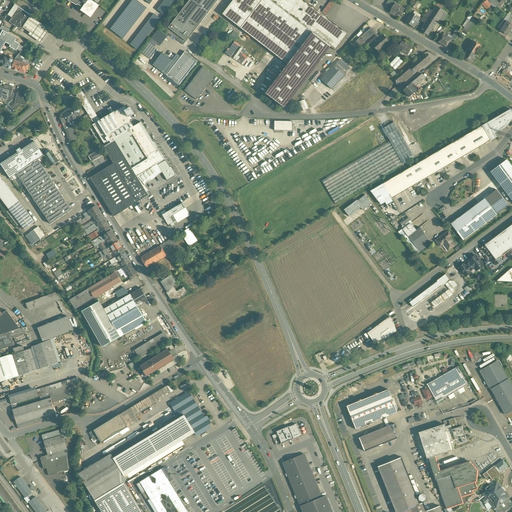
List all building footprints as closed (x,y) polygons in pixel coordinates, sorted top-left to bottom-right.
[(69,0),(83,8),(81,10),(90,17),(98,6),(90,0),(69,0)] [(132,0),(110,29),(123,39),(147,8),(136,0),(132,0)] [(174,0),(164,0),(157,10),(163,15),(174,0)] [(189,0),(168,28),(169,28),(174,32),(180,37),(186,41),(217,0),(189,0)] [(347,34),(303,0),(233,0),(222,14),(287,65),(265,93),(284,108),(331,47),(335,50),(347,34)] [(328,11),(335,2),(333,0),(330,0),(324,8),(328,11)] [(486,0),(484,0),(481,4),(485,9),(490,4),(486,0)] [(15,5),(8,15),(12,18),(19,7),(15,5),(15,4),(14,5),(15,5)] [(394,4),(392,7),(389,12),(397,17),(399,14),(401,15),(405,9),(401,7),(400,8),(394,4)] [(428,18),(425,22),(434,28),(435,25),(444,11),(436,6),(428,18)] [(12,18),(9,22),(21,30),(21,31),(22,30),(21,30),(23,28),(31,17),(31,16),(32,16),(31,15),(31,16),(19,7),(12,18)] [(449,15),(444,11),(435,25),(440,28),(449,15)] [(419,18),(412,13),(406,22),(414,27),(419,18)] [(136,50),(160,19),(154,14),(130,44),(136,50)] [(29,34),(41,43),(50,30),(31,17),(23,28),(30,32),(29,34)] [(469,21),(462,30),(467,34),(474,24),(469,21)] [(434,28),(425,22),(425,24),(420,31),(428,36),(434,28)] [(511,25),(506,22),(500,31),(507,35),(511,28),(511,25)] [(0,52),(6,43),(10,45),(9,47),(16,51),(17,50),(20,51),(22,48),(23,47),(20,45),(20,44),(15,41),(17,38),(8,33),(10,30),(2,26),(0,28),(0,52)] [(180,37),(174,32),(169,28),(168,28),(166,31),(178,40),(180,37)] [(371,28),(357,40),(359,43),(361,45),(366,41),(375,33),(371,28)] [(159,29),(151,39),(160,45),(168,36),(159,29)] [(460,33),(456,30),(452,38),(455,40),(460,33)] [(234,31),(230,35),(235,39),(238,34),(234,31)] [(375,33),(366,41),(370,46),(373,44),(372,44),(376,41),(375,40),(378,37),(379,38),(381,36),(380,35),(378,37),(375,33)] [(379,38),(378,37),(375,40),(376,41),(372,44),(373,44),(378,51),(388,42),(382,35),(381,36),(379,38)] [(450,40),(443,35),(438,42),(446,47),(450,40)] [(234,40),(225,53),(230,57),(239,44),(234,40)] [(481,46),(473,41),(467,50),(475,55),(481,46)] [(408,45),(402,42),(398,49),(404,52),(403,53),(407,55),(412,46),(408,44),(408,45)] [(242,53),(244,50),(240,47),(232,57),(242,65),(248,57),(242,53)] [(475,55),(467,50),(462,58),(470,63),(475,55)] [(179,59),(166,75),(178,85),(197,61),(185,51),(179,59)] [(424,53),(394,79),(400,87),(430,60),(424,53)] [(18,54),(14,60),(12,70),(18,71),(21,62),(23,60),(20,57),(21,56),(20,55),(18,54)] [(175,56),(162,72),(166,75),(179,59),(175,56)] [(389,64),(395,70),(403,61),(397,56),(389,64)] [(14,60),(5,57),(2,67),(12,70),(14,60)] [(28,62),(23,60),(21,62),(18,71),(22,72),(25,73),(26,70),(27,71),(29,64),(27,64),(28,62)] [(334,64),(321,79),(332,89),(349,70),(339,60),(335,65),(334,64)] [(203,67),(184,90),(197,100),(215,76),(203,67)] [(422,74),(410,84),(412,85),(413,84),(415,85),(416,85),(425,78),(422,74)] [(412,85),(410,84),(403,90),(409,97),(416,91),(412,85)] [(13,88),(7,86),(7,88),(0,86),(0,97),(1,98),(1,101),(5,102),(5,104),(8,105),(8,104),(12,100),(14,95),(11,94),(13,88)] [(28,96),(18,93),(15,102),(16,102),(10,107),(14,111),(22,104),(26,105),(25,105),(27,101),(28,96)] [(304,99),(298,101),(301,110),(307,108),(304,99)] [(111,113),(92,125),(105,146),(114,140),(115,140),(114,139),(133,126),(130,120),(132,119),(130,116),(128,117),(124,111),(126,109),(124,106),(115,112),(114,111),(114,112),(111,113)] [(74,107),(62,114),(59,116),(70,143),(77,140),(71,125),(81,119),(79,116),(80,116),(78,113),(79,112),(79,111),(79,110),(79,109),(78,109),(77,109),(76,109),(74,107)] [(126,109),(124,111),(128,117),(130,116),(134,114),(130,107),(126,109)] [(511,111),(510,109),(488,122),(496,137),(497,137),(495,134),(506,127),(511,119),(511,111)] [(88,114),(83,117),(86,122),(91,119),(88,114)] [(293,121),(274,121),(274,130),(293,131),(293,121)] [(167,160),(156,142),(152,140),(141,122),(133,126),(114,139),(115,140),(114,140),(136,176),(145,170),(155,165),(154,165),(158,162),(160,164),(167,160)] [(390,141),(322,181),(335,203),(414,157),(394,122),(383,129),(390,141)] [(496,137),(488,122),(482,126),(490,141),(496,137)] [(482,126),(410,168),(419,183),(490,141),(482,126)] [(136,176),(114,140),(105,146),(102,148),(103,147),(113,164),(90,178),(103,199),(114,217),(148,195),(146,192),(149,190),(144,184),(138,176),(137,177),(136,176)] [(20,148),(16,151),(17,153),(0,164),(10,178),(17,174),(38,160),(44,156),(34,141),(21,150),(20,148)] [(53,155),(51,151),(50,151),(49,150),(48,149),(45,151),(45,152),(46,154),(44,155),(51,166),(58,162),(55,157),(54,155),(53,155)] [(95,167),(105,161),(99,151),(89,156),(95,167)] [(71,210),(38,160),(17,174),(50,224),(71,210)] [(167,160),(160,164),(158,162),(154,165),(155,165),(156,164),(162,172),(171,166),(167,160)] [(511,167),(506,160),(490,172),(511,200),(511,167)] [(155,165),(145,170),(151,178),(152,180),(162,172),(156,164),(155,165)] [(171,166),(162,172),(167,181),(176,175),(171,166)] [(410,168),(382,184),(391,199),(419,183),(410,168)] [(151,178),(145,170),(136,176),(137,177),(138,176),(144,184),(151,178)] [(30,216),(0,176),(0,197),(20,224),(30,216)] [(391,199),(382,184),(370,191),(381,205),(385,202),(386,205),(393,201),(391,199)] [(508,206),(496,190),(485,198),(497,215),(508,206)] [(365,195),(357,201),(357,200),(344,210),(349,216),(361,208),(363,210),(372,203),(365,195)] [(485,198),(465,213),(475,227),(472,229),(474,232),(497,215),(485,198)] [(182,203),(162,215),(165,220),(170,217),(185,208),(182,203)] [(92,208),(89,210),(89,211),(91,214),(89,216),(90,218),(93,217),(100,212),(96,206),(92,208)] [(100,212),(93,217),(95,221),(94,221),(94,220),(85,226),(87,229),(96,223),(104,218),(100,212)] [(189,213),(178,219),(180,221),(190,215),(189,213)] [(465,213),(451,224),(463,240),(474,232),(472,229),(475,227),(465,213)] [(89,216),(78,223),(80,225),(90,218),(89,216)] [(170,217),(165,220),(168,225),(173,222),(170,217)] [(104,218),(96,223),(99,228),(107,224),(104,218)] [(408,218),(400,223),(402,227),(410,221),(408,218)] [(410,223),(403,229),(408,236),(420,252),(432,243),(420,227),(416,230),(410,223)] [(107,224),(99,228),(100,229),(102,232),(103,235),(111,230),(107,224)] [(511,224),(484,245),(496,261),(511,248),(511,224)] [(38,227),(26,236),(32,245),(40,238),(37,235),(42,232),(38,227)] [(189,228),(181,233),(189,246),(197,241),(189,228)] [(408,236),(403,229),(400,231),(401,233),(403,235),(401,236),(416,255),(420,252),(408,236)] [(111,230),(103,235),(107,240),(114,236),(111,230)] [(446,233),(435,241),(440,247),(443,245),(448,251),(455,245),(449,238),(446,233)] [(114,236),(107,240),(110,246),(118,241),(114,236)] [(172,238),(160,245),(160,246),(164,251),(176,244),(175,242),(174,243),(172,238)] [(110,246),(106,248),(107,250),(112,248),(113,251),(121,247),(118,241),(110,246)] [(160,246),(140,257),(147,268),(166,256),(164,251),(160,246)] [(195,246),(187,251),(193,261),(201,256),(195,246)] [(121,247),(113,251),(117,256),(124,252),(121,247)] [(53,249),(45,254),(48,259),(56,254),(53,249)] [(124,252),(117,256),(120,262),(127,258),(124,252)] [(483,266),(475,255),(468,260),(470,262),(474,268),(476,271),(476,270),(479,271),(480,268),(483,266)] [(118,267),(116,268),(117,270),(118,271),(123,268),(131,263),(127,258),(120,262),(122,265),(118,267)] [(470,262),(465,265),(469,272),(474,268),(470,262)] [(131,263),(123,268),(124,269),(128,276),(129,276),(130,278),(132,276),(133,277),(135,276),(134,275),(137,273),(131,263)] [(465,265),(464,264),(459,267),(466,276),(470,273),(469,272),(465,265)] [(511,268),(496,281),(497,281),(511,282),(511,268)] [(116,272),(90,288),(95,297),(112,287),(111,287),(121,281),(120,279),(116,272)] [(445,274),(437,281),(409,302),(413,307),(441,286),(441,287),(445,284),(450,281),(445,274)] [(171,276),(166,280),(164,278),(162,279),(164,281),(162,282),(169,292),(168,293),(171,298),(172,297),(174,300),(186,292),(184,289),(177,293),(172,286),(175,282),(171,276)] [(454,281),(450,281),(445,284),(451,292),(454,290),(453,289),(457,285),(454,281)] [(90,288),(70,300),(75,309),(95,297),(90,288)] [(141,288),(130,294),(135,303),(142,299),(143,301),(145,302),(147,301),(147,299),(141,288)] [(115,292),(119,300),(125,297),(120,289),(115,292)] [(55,293),(25,303),(27,309),(57,299),(55,293)] [(135,303),(130,294),(125,297),(119,300),(104,309),(99,301),(82,311),(102,347),(146,322),(135,303)] [(44,309),(47,319),(66,312),(63,302),(44,309)] [(0,334),(9,332),(20,328),(6,310),(2,313),(0,310),(0,334)] [(390,316),(367,333),(374,342),(398,334),(394,324),(392,321),(392,320),(390,316)] [(68,317),(39,330),(43,342),(73,330),(68,317)] [(20,328),(9,332),(10,336),(23,332),(22,328),(20,328)] [(9,332),(0,334),(0,349),(13,345),(12,341),(10,336),(9,332)] [(167,333),(137,351),(140,357),(171,339),(167,333)] [(29,335),(17,339),(18,344),(30,340),(29,335)] [(53,338),(50,340),(58,363),(61,362),(53,338)] [(50,340),(32,347),(32,348),(39,370),(58,363),(50,340)] [(32,348),(13,354),(20,376),(39,370),(32,348)] [(167,349),(140,366),(146,376),(174,360),(167,349)] [(492,351),(473,359),(477,367),(495,359),(492,351)] [(20,376),(13,354),(7,356),(14,378),(20,376)] [(7,356),(7,355),(1,357),(8,379),(14,378),(7,356)] [(1,357),(0,357),(0,382),(8,379),(1,357)] [(498,361),(480,371),(490,389),(508,379),(498,361)] [(457,367),(427,384),(437,402),(467,384),(457,367)] [(78,377),(36,390),(38,397),(52,392),(63,389),(67,388),(80,384),(78,377)] [(511,385),(508,379),(490,389),(505,415),(511,410),(511,385)] [(166,386),(120,414),(127,427),(139,420),(136,415),(170,393),(166,386)] [(63,389),(52,392),(55,400),(65,396),(63,389)] [(388,389),(377,394),(377,393),(373,394),(373,395),(361,400),(361,399),(357,400),(357,401),(346,406),(356,429),(367,425),(367,426),(371,424),(371,423),(382,419),(383,420),(387,418),(386,417),(398,412),(388,389)] [(36,390),(10,398),(12,405),(38,397),(36,390)] [(180,417),(113,458),(124,476),(195,432),(198,436),(211,428),(209,425),(211,424),(206,416),(204,417),(189,392),(172,403),(180,417)] [(404,398),(405,398),(403,393),(399,395),(403,406),(407,404),(404,398)] [(413,404),(417,404),(417,406),(421,406),(420,396),(412,397),(413,404)] [(0,408),(12,405),(10,398),(0,400),(0,408)] [(13,410),(12,410),(17,424),(37,418),(55,412),(51,398),(17,408),(13,410)] [(55,412),(37,418),(39,422),(56,417),(55,412)] [(111,419),(93,430),(89,432),(95,441),(99,439),(101,443),(127,427),(120,414),(111,419)] [(37,418),(17,424),(18,428),(39,422),(37,418)] [(454,418),(448,420),(450,425),(451,429),(457,427),(454,418)] [(296,424),(289,427),(293,437),(300,434),(296,424)] [(392,424),(359,438),(364,451),(397,438),(393,429),(397,427),(395,424),(392,425),(392,424)] [(444,424),(418,432),(427,458),(428,458),(435,456),(443,453),(446,455),(448,452),(447,452),(453,450),(451,444),(445,426),(444,424)] [(457,427),(451,429),(450,425),(445,426),(451,444),(455,442),(456,441),(457,441),(458,443),(459,443),(466,441),(467,440),(465,435),(463,436),(462,433),(463,431),(461,426),(457,427)] [(289,426),(276,431),(277,432),(278,436),(281,443),(294,438),(293,437),(289,427),(289,426)] [(48,439),(44,441),(48,455),(67,449),(64,439),(67,438),(66,434),(68,434),(66,428),(46,434),(48,439)] [(48,455),(40,458),(44,469),(47,468),(49,476),(69,470),(67,449),(48,455)] [(113,458),(110,452),(77,471),(93,498),(122,481),(126,478),(124,476),(113,458)] [(304,454),(283,463),(302,511),(331,511),(325,496),(322,497),(304,454)] [(435,456),(428,458),(435,480),(437,480),(442,478),(435,456)] [(426,511),(423,502),(420,504),(416,495),(418,494),(419,496),(418,497),(418,498),(419,499),(420,500),(421,501),(422,501),(424,500),(425,499),(425,498),(425,497),(425,496),(424,495),(423,494),(421,494),(420,494),(414,479),(410,480),(401,457),(377,466),(395,511),(441,511),(439,506),(426,511)] [(503,460),(494,466),(499,472),(507,466),(503,460)] [(469,461),(449,468),(451,475),(457,494),(459,498),(463,496),(473,493),(472,490),(477,488),(475,482),(475,481),(476,481),(475,481),(477,471),(477,470),(469,462),(469,461)] [(188,511),(162,468),(140,482),(158,511),(188,511)] [(442,478),(437,480),(443,499),(457,494),(451,475),(442,478)] [(21,477),(14,482),(25,497),(32,492),(21,477)] [(140,511),(122,481),(93,498),(101,511),(140,511)] [(281,511),(262,483),(233,503),(233,509),(237,509),(237,511),(230,511),(230,510),(226,511),(281,511)] [(508,497),(496,483),(490,487),(489,486),(488,486),(486,488),(485,489),(486,490),(483,493),(483,494),(486,498),(483,500),(485,503),(488,501),(493,508),(495,506),(496,506),(497,506),(499,508),(496,511),(504,511),(511,507),(509,504),(509,503),(506,499),(508,497)] [(457,494),(443,499),(446,508),(451,507),(461,503),(459,498),(457,494)] [(47,511),(36,497),(29,502),(35,511),(47,511)]
